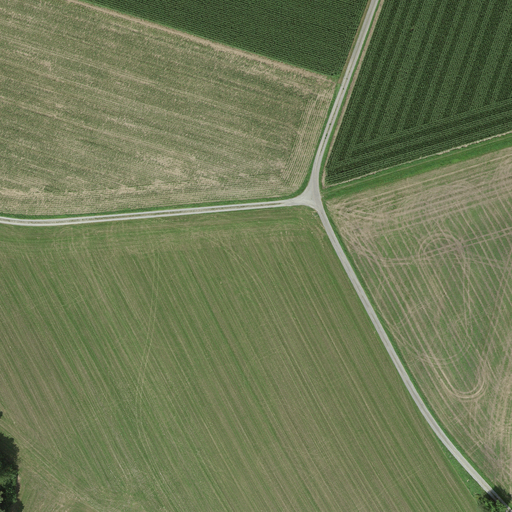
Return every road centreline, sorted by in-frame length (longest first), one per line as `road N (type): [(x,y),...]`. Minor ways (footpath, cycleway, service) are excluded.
road 1 (track): [(316,199),(423,405),(511,511)]
road 2 (track): [(0,219),(43,223),(316,199)]
road 3 (track): [(316,199),(324,146),(377,0)]
road 4 (track): [(316,199),(511,140)]
